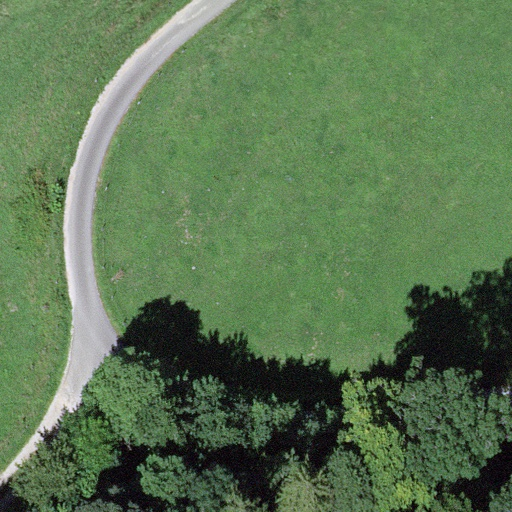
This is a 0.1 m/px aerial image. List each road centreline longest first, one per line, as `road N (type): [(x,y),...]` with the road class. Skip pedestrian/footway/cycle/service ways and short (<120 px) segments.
road 1 (track): [(109,373),(81,265),(91,159),(125,88),(218,0)]
road 2 (track): [(109,373),(204,407),(313,417),(511,399)]
road 3 (track): [(0,482),(109,373)]
